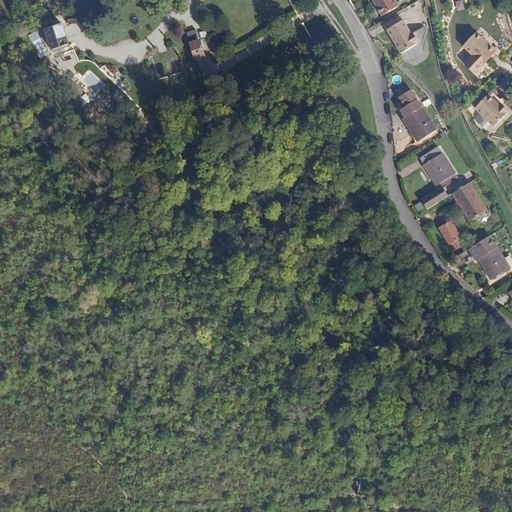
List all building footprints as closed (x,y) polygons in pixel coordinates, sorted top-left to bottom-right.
[(396,0),(374,0),(383,15),(399,5),(396,0)] [(405,20),(388,29),(401,53),(418,44),(417,43),(419,42),(414,33),(412,34),(405,20)] [(47,29),(51,52),(59,50),(59,49),(67,47),(63,25),(47,29)] [(497,52),(477,31),(464,45),(474,55),(466,63),(476,73),(497,52)] [(200,41),(192,44),(196,60),(205,57),(200,41)] [(436,131),(410,91),(399,99),(405,108),(401,111),(406,118),(405,119),(419,142),(436,131)] [(501,106),(490,95),(478,109),(497,127),(510,113),(509,113),(511,111),(503,104),(501,106)] [(422,159),(439,187),(442,185),(444,188),(445,189),(459,180),(439,148),(422,159)] [(487,212),(470,184),(452,195),(470,222),(487,212)] [(417,202),(423,213),(449,197),(445,191),(442,193),(441,190),(440,188),(417,202)] [(452,222),(441,228),(450,243),(449,244),(452,250),(455,248),(456,249),(462,245),(459,239),(461,238),(452,222)] [(494,244),(477,254),(492,281),(509,272),(494,244)]
